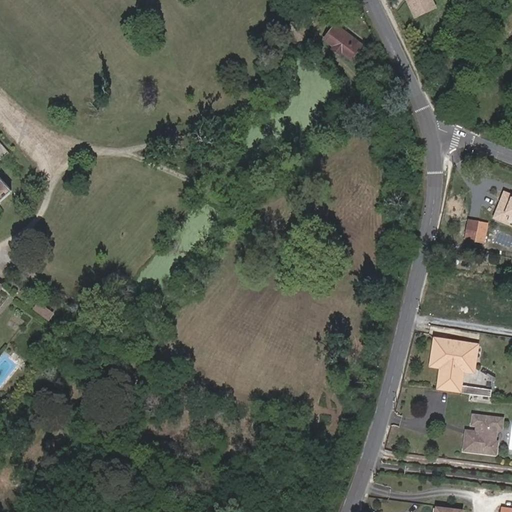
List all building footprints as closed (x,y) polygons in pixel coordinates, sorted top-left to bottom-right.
[(437,9),(432,0),(405,0),(415,19),(437,9)] [(330,35),(354,53),(361,44),(336,27),(330,35)] [(351,57),(354,53),(330,35),(327,39),(336,46),(333,49),(340,54),(342,51),(351,57)] [(0,200),(10,191),(0,180),(0,200)] [(511,196),(503,193),(493,217),(505,221),(507,217),(511,218),(511,196)] [(469,221),(466,239),(484,242),(487,224),(469,221)] [(472,349),(468,374),(474,375),(478,345),(436,338),(435,343),(438,344),(472,349)] [(439,388),(478,394),(493,396),(494,391),(491,390),(462,386),(465,374),(468,374),(472,349),(438,344),(436,356),(444,358),(442,369),(439,388)] [(434,367),(442,369),(444,358),(436,356),(434,367)] [(497,443),(499,430),(504,430),(505,420),(476,417),(474,427),(480,427),(479,434),(474,433),(473,436),(468,436),(466,452),(498,456),(500,444),(497,443)]
